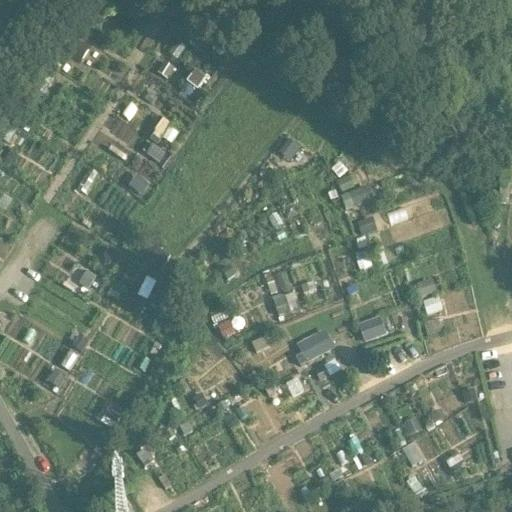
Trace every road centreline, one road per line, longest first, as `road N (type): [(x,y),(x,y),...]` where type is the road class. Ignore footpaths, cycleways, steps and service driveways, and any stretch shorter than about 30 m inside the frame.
road 1 (track): [(511,337),(385,385),(162,511)]
road 2 (track): [(0,289),(138,71)]
